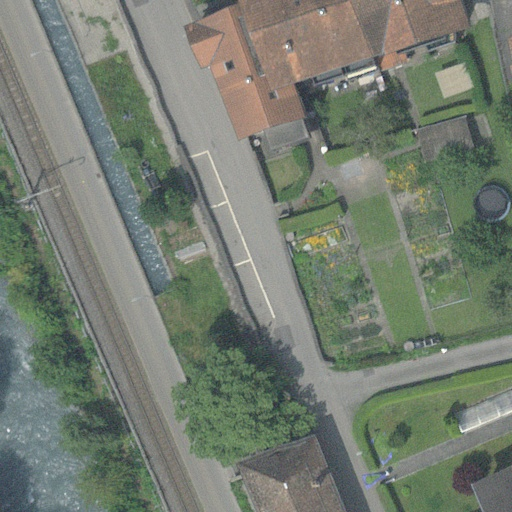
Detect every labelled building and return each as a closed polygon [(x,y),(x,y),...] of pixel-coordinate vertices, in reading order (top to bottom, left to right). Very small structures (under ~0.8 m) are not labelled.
[(244,0),(187,22),(205,67),(213,63),(243,139),(309,113),(297,82),(273,90),(244,0)] [(244,0),(273,90),(297,82),(474,24),(465,0),(244,0)] [(511,29),(497,32),(504,62),(511,60),(511,29)] [(462,64),(433,75),(443,99),(472,88),(462,64)] [(463,117),(414,131),(423,160),(471,146),(463,117)] [(511,397),(510,391),(452,415),(460,433),(511,412),(511,397)] [(345,511),(314,438),(237,469),(254,511),(345,511)] [(511,511),(511,471),(472,489),(481,511),(511,511)]
